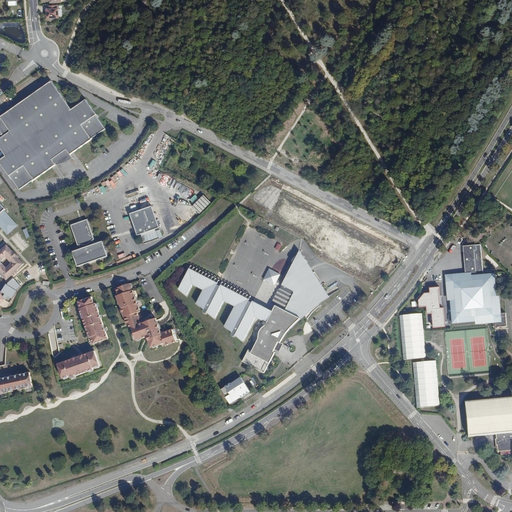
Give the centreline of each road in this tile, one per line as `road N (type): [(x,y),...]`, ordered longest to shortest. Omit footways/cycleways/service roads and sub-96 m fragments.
road 1 (residential): [(427,247),(158,109),(118,101),(56,69),(44,53)]
road 2 (secondary): [(349,338),(225,430),(30,509)]
road 3 (secondary): [(181,465),(268,421),(357,349)]
road 4 (secondary): [(465,476),(357,349)]
road 5 (secondary): [(511,110),(427,247)]
road 6 (secondary): [(434,251),(511,131)]
